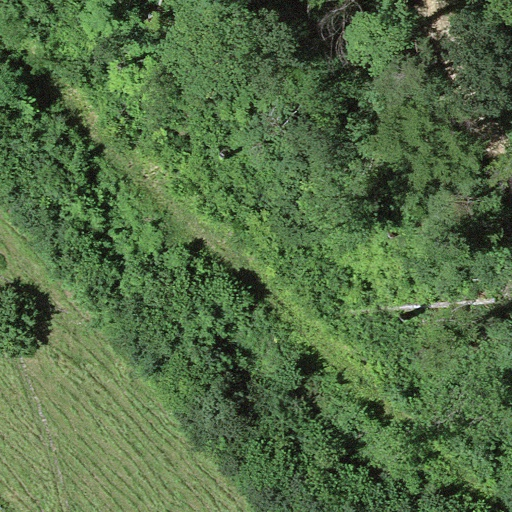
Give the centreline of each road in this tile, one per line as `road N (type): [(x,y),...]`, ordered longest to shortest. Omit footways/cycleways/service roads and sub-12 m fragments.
road 1 (track): [(505,511),(336,367),(52,92),(0,28)]
road 2 (track): [(511,181),(421,0)]
